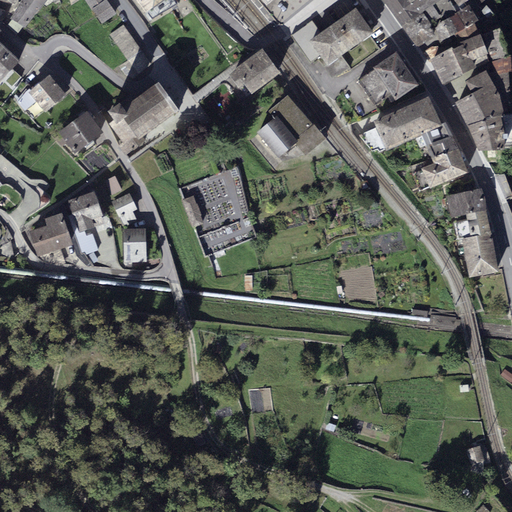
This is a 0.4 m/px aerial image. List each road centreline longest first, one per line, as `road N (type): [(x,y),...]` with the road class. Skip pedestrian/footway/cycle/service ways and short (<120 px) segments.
road 1 (primary): [(511,266),(471,154),(374,0)]
road 2 (track): [(185,320),(202,415),(215,436),(234,455),(351,498)]
road 3 (residential): [(37,53),(66,41),(130,92),(164,67),(120,0)]
road 4 (track): [(62,367),(46,400),(65,470),(94,511)]
road 5 (residential): [(203,0),(259,42),(324,0)]
road 6 (residential): [(37,53),(70,81),(126,163)]
road 7 (track): [(62,367),(83,336),(185,320)]
